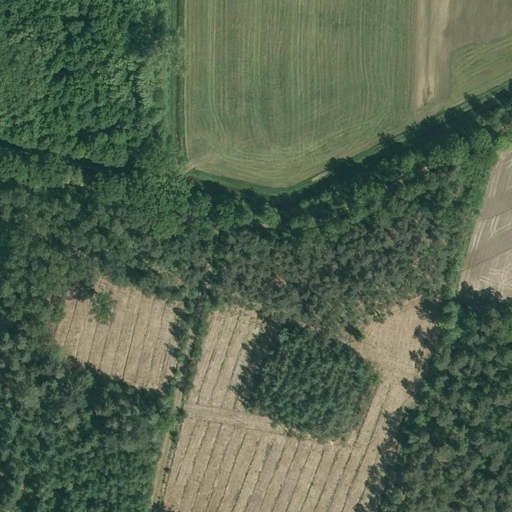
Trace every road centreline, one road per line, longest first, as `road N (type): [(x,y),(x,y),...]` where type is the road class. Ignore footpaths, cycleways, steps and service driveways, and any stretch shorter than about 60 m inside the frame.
road 1 (track): [(137,194),(280,227),(511,122)]
road 2 (track): [(0,165),(137,194)]
